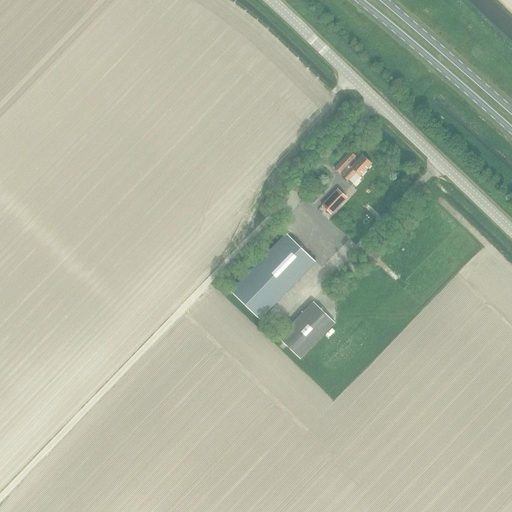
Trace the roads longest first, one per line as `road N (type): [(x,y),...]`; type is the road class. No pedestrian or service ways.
road 1 (track): [(373,98),(0,491)]
road 2 (unclassified): [(511,231),(269,0)]
road 3 (primary): [(356,0),(511,131)]
road 4 (primary): [(511,111),(381,0)]
road 5 (track): [(413,82),(432,112),(511,185)]
